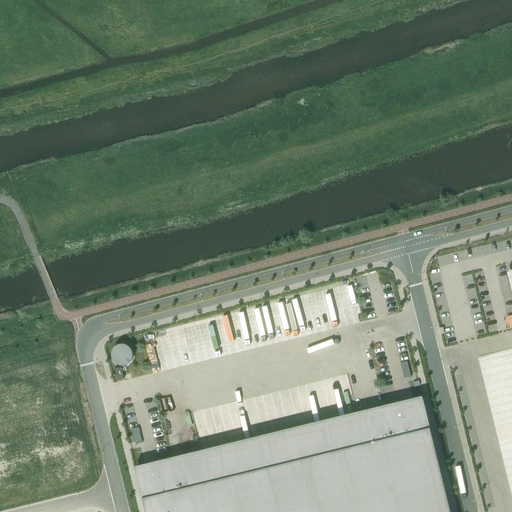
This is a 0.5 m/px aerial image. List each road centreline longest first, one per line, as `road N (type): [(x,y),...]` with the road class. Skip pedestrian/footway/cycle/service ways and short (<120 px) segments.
road 1 (unclassified): [(404,238),(101,318),(84,340)]
road 2 (unclassified): [(84,340),(406,249)]
road 3 (unclassified): [(471,511),(406,249)]
road 4 (unknown): [(471,355),(508,511)]
road 5 (unknown): [(471,355),(505,347),(509,338),(492,272),(460,272),(456,282)]
road 6 (unclassified): [(117,491),(84,340)]
